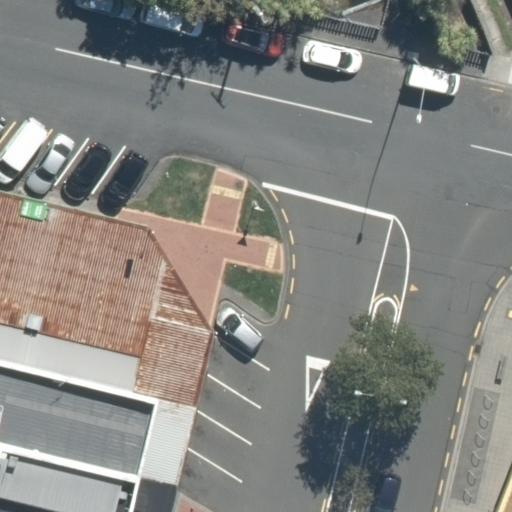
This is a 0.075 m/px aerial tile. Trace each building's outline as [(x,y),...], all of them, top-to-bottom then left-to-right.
[(212,331),(148,233),(0,196),(0,216),(136,249),(178,317),(159,400),(194,409),(212,331)] [(0,362),(159,400),(178,317),(136,249),(0,216),(0,362)] [(0,440),(141,476),(159,400),(0,362),(0,440)] [(194,409),(159,400),(141,476),(175,484),(194,409)] [(0,511),(132,511),(141,476),(0,440),(0,511)] [(511,511),(511,448),(488,510),(492,511),(511,511)] [(168,511),(175,484),(141,476),(132,511),(168,511)]
